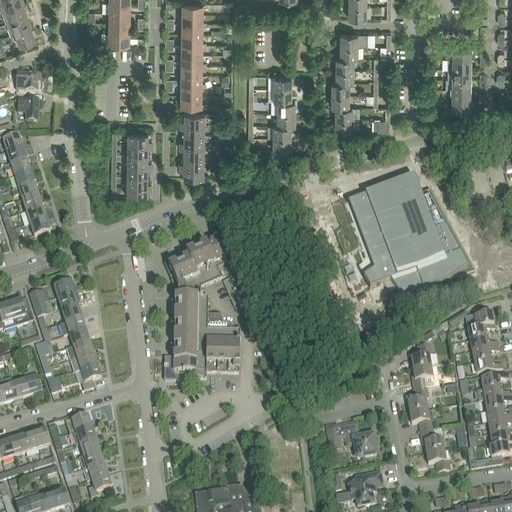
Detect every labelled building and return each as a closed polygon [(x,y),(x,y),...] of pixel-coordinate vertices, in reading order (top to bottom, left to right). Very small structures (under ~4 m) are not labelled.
[(22,0),(0,0),(0,6),(6,4),(8,10),(24,5),(22,0)] [(130,14),(130,3),(106,3),(106,5),(109,5),(109,13),(130,14)] [(207,7),(207,4),(182,4),(182,14),(203,15),(203,7),(207,7)] [(12,22),(28,17),(24,5),(8,10),(12,22)] [(349,6),(349,19),(366,19),(366,9),(366,7),(349,6)] [(130,24),(130,14),(109,13),(109,21),(105,21),(105,23),(130,24)] [(207,25),(207,23),(203,23),(203,15),(182,14),(182,25),(207,25)] [(12,22),(6,23),(8,28),(13,26),(16,34),(32,29),(28,17),(12,22)] [(130,34),(130,24),(105,23),(105,25),(109,25),(109,34),(130,34)] [(207,27),(207,25),(182,25),(182,35),(203,35),(203,27),(207,27)] [(20,47),(36,41),(32,29),(16,34),(20,47)] [(130,44),(130,34),(109,34),(109,42),(105,41),(105,44),(130,44)] [(341,34),(341,47),(358,47),(368,47),(368,34),(358,34),(341,34)] [(206,45),(206,43),(203,43),(203,35),(182,35),(182,45),(206,45)] [(206,48),(206,45),(182,45),(182,55),(202,55),(203,48),(206,48)] [(341,58),(341,59),(353,59),(357,59),(358,47),(341,47),(341,58)] [(471,60),(471,49),(452,49),(453,49),(453,59),(471,60)] [(206,66),(206,63),(202,63),(202,55),(182,55),(181,65),(206,66)] [(337,59),(337,71),(353,71),(353,59),(341,59),(341,58),(337,58),(337,59)] [(447,70),(471,70),(471,60),(453,59),(448,59),(447,70)] [(206,68),(206,66),(181,65),(181,75),(202,76),(202,68),(206,68)] [(471,80),(471,70),(447,70),(447,80),(471,80)] [(336,83),(349,83),(349,84),(353,84),(353,83),(353,71),(337,71),(336,83)] [(17,75),(17,91),(25,92),(38,93),(38,92),(41,92),(42,84),(41,84),(41,74),(38,73),(38,76),(31,76),(17,75)] [(181,75),(181,86),(206,86),(206,83),(202,83),(202,76),(181,75)] [(275,87),(275,90),(291,90),(291,77),(275,77),(275,87)] [(471,80),(447,80),(446,80),(446,90),(452,90),(471,90),(471,80)] [(332,83),(332,95),(349,96),(349,84),(349,83),(336,83),(332,83)] [(206,89),(206,86),(181,86),(181,96),(202,96),(202,89),(206,89)] [(274,102),(278,102),(291,102),(291,90),(275,90),(274,102)] [(471,100),(471,90),(452,90),(452,100),(471,100)] [(332,108),(336,108),(349,108),(349,96),(332,95),(332,108)] [(206,107),(206,104),(202,104),(202,96),(181,96),(181,106),(206,107)] [(0,109),(9,106),(6,98),(0,100),(0,109)] [(38,122),(39,101),(24,100),(18,100),(18,114),(27,114),(26,122),(38,122)] [(470,111),(471,100),(452,100),(452,110),(451,110),(451,111),(470,111)] [(271,102),(271,114),(278,114),(295,114),(295,102),(291,102),(278,102),(274,102),(271,102)] [(336,108),(336,120),(352,120),(353,108),(349,108),(336,108)] [(181,120),(181,124),(204,125),(204,114),(182,113),(182,120),(181,120)] [(278,126),(291,126),(291,127),(295,127),(295,126),(295,114),(278,114),(278,126)] [(336,132),(352,133),(352,120),(336,120),(336,132)] [(374,120),(374,130),(390,130),(390,121),(385,121),(374,120)] [(204,135),(204,125),(181,124),(181,128),(182,128),(182,135),(204,135)] [(0,139),(14,136),(11,126),(0,129),(0,139)] [(274,126),(274,138),(291,138),(291,127),(291,126),(278,126),(274,126)] [(152,144),(152,140),(151,140),(151,133),(129,133),(129,144),(152,144)] [(180,142),(180,146),(204,146),(204,135),(182,135),(182,142),(180,142)] [(7,154),(23,149),(19,136),(3,141),(7,154)] [(274,141),(274,151),(290,151),(291,138),(274,138),(274,141)] [(152,148),(152,144),(129,144),(128,155),(150,155),(150,148),(152,148)] [(204,157),(204,146),(180,146),(180,150),(182,150),(182,156),(204,157)] [(11,166),(27,160),(23,149),(7,154),(11,165),(11,166)] [(152,166),(152,162),(150,162),(150,155),(128,155),(128,165),(152,166)] [(204,167),(204,157),(182,156),(182,163),(180,163),(180,167),(204,167)] [(31,172),(27,160),(11,166),(11,165),(4,167),(6,173),(13,171),(15,178),(31,172)] [(152,170),(152,166),(128,165),(128,176),(150,176),(150,170),(152,170)] [(203,179),(204,167),(180,167),(180,171),(182,171),(181,178),(203,179)] [(31,172),(15,178),(14,178),(18,190),(19,190),(35,184),(31,172)] [(152,187),(152,183),(150,183),(150,176),(128,176),(128,187),(152,187)] [(353,203),(348,204),(369,261),(358,268),(370,290),(383,286),(390,296),(396,292),(402,301),(408,310),(446,284),(475,273),(431,192),(421,195),(414,177),(365,196),(366,198),(359,200),(357,201),(353,203)] [(38,196),(35,184),(19,190),(18,190),(12,191),(14,198),(21,196),(23,202),(38,196)] [(152,191),(152,187),(128,187),(128,198),(150,198),(150,191),(152,191)] [(26,214),(42,208),(38,196),(23,202),(26,214)] [(0,210),(4,221),(9,219),(6,211),(15,208),(14,204),(0,208),(0,210)] [(26,214),(21,215),(24,227),(30,226),(46,220),(42,208),(26,214)] [(9,219),(4,221),(7,233),(13,231),(9,219)] [(34,238),(50,233),(46,220),(30,226),(34,238)] [(13,231),(7,233),(8,235),(11,245),(20,242),(17,233),(16,231),(16,230),(13,231)] [(165,359),(165,382),(179,382),(179,380),(207,381),(207,374),(236,375),(239,375),(240,355),(240,331),(232,331),(232,328),(231,323),(222,323),(222,316),(208,315),(208,298),(203,298),(203,297),(201,297),(201,289),(227,277),(224,271),(228,269),(246,308),(248,314),(252,312),(253,311),(225,248),(221,250),(216,240),(186,253),(186,254),(188,258),(186,259),(183,260),(168,267),(179,291),(179,297),(175,297),(174,360),(165,359)] [(237,313),(242,310),(229,280),(223,283),(237,313)] [(71,287),(70,282),(54,288),(58,300),(77,294),(74,286),(71,287)] [(43,302),(40,292),(30,295),(34,307),(47,303),(47,301),(43,302)] [(62,312),(78,307),(76,302),(79,301),(77,294),(58,300),(62,312)] [(21,301),(9,305),(17,328),(29,324),(29,322),(34,320),(27,300),(22,302),(21,301)] [(52,308),(51,303),(47,303),(34,307),(38,319),(43,317),(48,316),(46,310),(52,308)] [(0,331),(3,330),(4,332),(17,328),(9,305),(0,307),(0,331)] [(66,324),(82,319),(78,307),(62,312),(66,324)] [(474,317),(466,319),(468,330),(476,328),(476,329),(494,325),(494,321),(492,314),(484,315),(483,311),(473,313),(474,317)] [(463,312),(448,322),(451,327),(467,318),(463,312)] [(41,331),(47,329),(43,317),(38,319),(41,331)] [(64,338),(70,336),(86,331),(82,319),(66,324),(61,326),(64,338)] [(447,322),(432,332),(435,337),(448,329),(447,322)] [(468,330),(467,330),(469,339),(470,342),(488,338),(487,335),(486,332),(495,330),(494,325),(476,329),(476,328),(468,330)] [(47,329),(41,331),(45,343),(46,342),(46,343),(51,341),(47,329)] [(66,341),(64,342),(67,350),(89,343),(86,331),(70,336),(64,338),(66,341)] [(420,340),(415,343),(418,348),(428,342),(435,337),(432,332),(420,340)] [(23,347),(30,345),(41,341),(39,337),(22,342),(23,347)] [(488,338),(470,342),(472,353),(499,347),(498,343),(489,344),(488,338)] [(45,343),(36,346),(40,358),(45,356),(45,357),(50,355),(46,343),(46,342),(45,343)] [(419,358),(411,359),(413,370),(431,368),(431,366),(429,357),(432,356),(431,346),(428,342),(418,348),(417,348),(419,358)] [(70,362),(77,360),(93,355),(89,343),(67,350),(70,362)] [(499,347),(472,353),(474,364),(492,360),(491,354),(500,352),(499,347)] [(18,359),(30,355),(28,349),(16,353),(18,359)] [(6,362),(18,359),(16,353),(4,357),(6,362)] [(74,374),(81,372),(97,367),(93,355),(77,360),(70,362),(74,374)] [(45,356),(40,358),(43,370),(49,368),(45,357),(45,356)] [(492,360),(474,364),(477,376),(494,372),(504,370),(503,365),(494,367),(492,360)] [(84,393),(95,389),(92,382),(101,379),(97,367),(81,372),(85,383),(82,385),(84,393)] [(30,397),(43,393),(35,368),(22,372),(25,381),(30,397)] [(53,380),(49,368),(43,370),(47,382),(53,380)] [(415,381),(412,382),(414,392),(427,390),(426,380),(433,379),(432,370),(431,368),(413,370),(414,378),(415,381)] [(483,391),(501,388),(500,381),(509,380),(508,375),(481,379),(483,391)] [(11,379),(0,382),(0,384),(1,388),(6,405),(18,401),(13,385),(11,379)] [(52,395),(62,392),(58,379),(53,380),(47,382),(52,395)] [(18,401),(30,397),(25,381),(13,385),(18,401)] [(483,391),(477,392),(479,403),(485,402),(511,397),(511,393),(502,394),(501,388),(483,391)] [(410,414),(428,411),(426,400),(429,399),(427,390),(414,392),(415,401),(408,402),(410,414)] [(487,413),(505,410),(504,404),(511,402),(511,398),(511,397),(485,402),(487,413)] [(511,415),(506,417),(505,410),(487,413),(489,424),(511,420),(511,415)] [(429,422),(428,411),(410,414),(412,425),(419,424),(420,433),(434,431),(432,421),(429,422)] [(76,434),(92,428),(88,416),(72,421),(76,434)] [(490,436),(508,433),(507,426),(511,425),(511,420),(489,424),(490,436)] [(339,441),(346,439),(345,437),(351,436),(352,440),(359,438),(357,424),(337,428),(336,427),(327,428),(331,451),(341,449),(339,441)] [(57,427),(49,429),(52,439),(53,441),(61,439),(60,435),(57,427)] [(96,440),(92,428),(76,434),(71,435),(75,447),(80,445),(80,446),(96,440)] [(38,450),(50,446),(45,430),(33,434),(38,450)] [(434,431),(420,433),(422,443),(425,443),(426,454),(444,451),(443,440),(442,440),(441,430),(434,431)] [(508,433),(490,436),(492,446),(492,447),(508,444),(508,445),(511,444),(511,438),(509,439),(508,433)] [(26,454),(38,450),(33,434),(21,438),(26,454)] [(373,436),(359,438),(352,440),(351,436),(345,437),(346,439),(347,448),(355,446),(357,459),(367,457),(377,455),(373,436)] [(61,439),(53,441),(57,453),(62,451),(62,448),(67,446),(64,437),(61,439)] [(14,458),(26,454),(21,438),(9,442),(14,458)] [(84,458),(100,452),(96,440),(80,446),(84,458)] [(0,454),(2,461),(14,458),(9,442),(0,444),(0,454)] [(476,463),(470,464),(471,471),(477,470),(503,466),(502,462),(502,457),(509,456),(508,445),(508,444),(492,447),(492,446),(489,447),(491,454),(492,460),(476,463)] [(61,465),(66,463),(62,451),(57,453),(61,465)] [(446,462),(444,451),(426,454),(428,466),(436,464),(437,474),(451,472),(449,462),(446,462)] [(83,471),(88,469),(104,464),(100,452),(84,458),(79,459),(83,471)] [(43,467),(56,463),(54,458),(42,462),(43,467)] [(31,471),(43,467),(42,462),(30,466),(31,471)] [(66,463),(61,465),(65,477),(70,475),(66,464),(66,463)] [(87,483),(92,481),(108,476),(104,464),(88,469),(83,471),(87,483)] [(19,475),(31,471),(30,466),(18,470),(19,475)] [(47,476),(59,472),(57,467),(45,471),(47,476)] [(7,479),(19,475),(18,470),(6,474),(7,479)] [(35,480),(47,476),(45,471),(33,475),(35,480)] [(333,492),(342,491),(339,474),(330,475),(333,492)] [(350,493),(336,496),(337,505),(351,502),(351,501),(356,500),(358,509),(364,507),(374,505),(372,495),(371,490),(377,489),(383,488),(380,474),(370,476),(364,477),(356,478),(357,483),(352,484),(348,485),(350,493)] [(23,484),(35,480),(33,475),(21,479),(23,484)] [(70,475),(65,477),(69,489),(74,487),(71,479),(70,475)] [(91,499),(99,497),(98,493),(112,488),(108,476),(92,481),(94,488),(88,490),(91,499)] [(10,489),(23,484),(21,479),(8,483),(10,489)] [(494,495),(507,493),(506,485),(493,486),(494,495)] [(74,505),(81,503),(76,486),(74,487),(69,489),(74,505)] [(245,511),(243,486),(192,493),(194,511),(245,511)] [(483,488),(470,490),(471,500),(484,498),(483,488)] [(58,510),(70,506),(65,490),(52,494),(58,510)] [(44,511),(52,511),(58,510),(52,494),(40,498),(44,511)] [(6,510),(11,508),(7,496),(2,498),(6,510)] [(508,499),(503,500),(503,503),(504,511),(511,511),(511,496),(508,497),(508,499)] [(31,511),(44,511),(40,498),(28,502),(31,511)] [(491,505),(492,511),(504,511),(503,503),(503,500),(502,498),(499,499),(496,499),(497,504),(491,505)] [(485,503),(479,504),(479,507),(479,511),(492,511),(491,505),(491,500),(487,501),(484,501),(485,503)] [(17,511),(31,511),(28,502),(16,506),(17,511)] [(473,508),(468,509),(467,509),(467,511),(479,511),(479,507),(479,502),(473,503),(473,508)]
